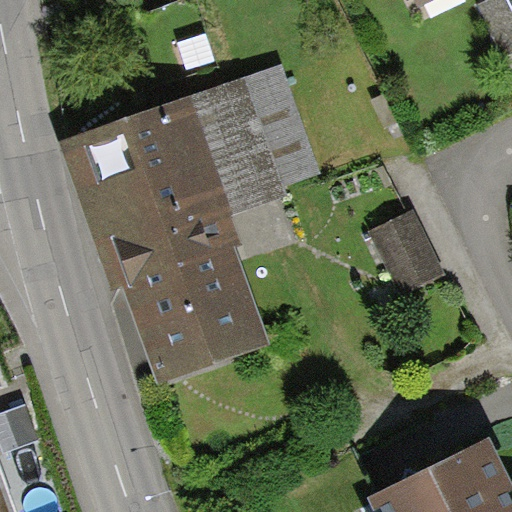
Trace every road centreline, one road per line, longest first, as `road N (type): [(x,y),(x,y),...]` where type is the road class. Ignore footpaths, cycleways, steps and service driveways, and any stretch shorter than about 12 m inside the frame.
road 1 (tertiary): [(120,511),(5,101)]
road 2 (residential): [(511,298),(475,225),(471,173),(511,132)]
